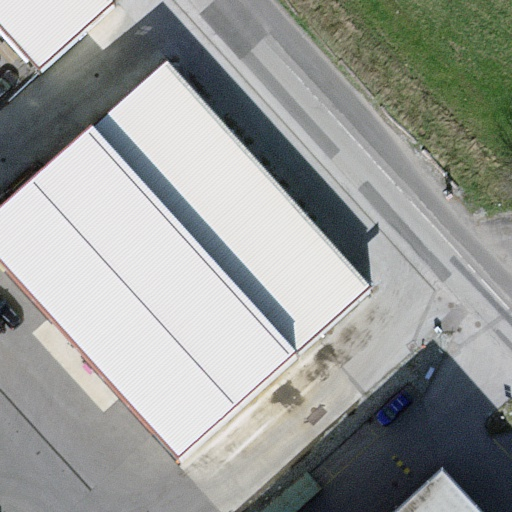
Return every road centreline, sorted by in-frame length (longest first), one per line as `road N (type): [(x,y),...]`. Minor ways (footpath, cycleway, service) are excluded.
road 1 (unclassified): [(223,0),(511,322)]
road 2 (track): [(511,152),(375,0)]
